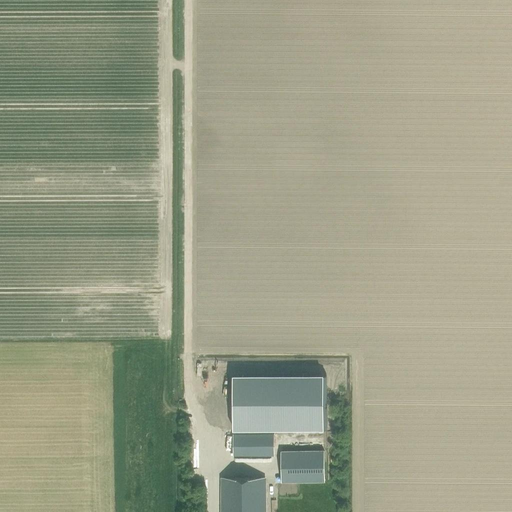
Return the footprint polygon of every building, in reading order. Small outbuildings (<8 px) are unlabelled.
[(234,357),(234,411),(324,411),(324,357),(234,357)] [(253,420),(253,429),(267,429),(267,420),(253,420)] [(274,456),(274,435),(233,435),(233,456),(274,456)] [(324,482),(324,450),(281,451),(281,482),(324,482)] [(222,478),(221,511),(264,511),(265,478),(222,478)]
